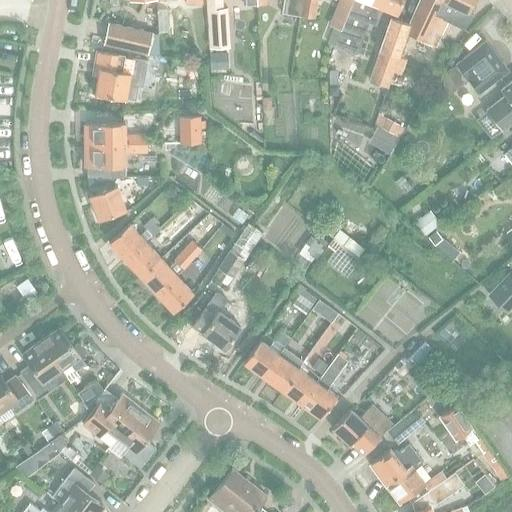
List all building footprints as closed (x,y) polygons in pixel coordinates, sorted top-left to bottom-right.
[(165,0),(156,0),(157,10),(166,10),(165,0)] [(206,0),(207,10),(210,48),(228,47),(225,9),(223,9),(221,0),(206,0)] [(284,0),(282,13),(299,16),(301,0),(284,0)] [(301,0),(299,16),(314,18),(316,0),(301,0)] [(339,0),(329,25),(340,29),(352,0),(339,0)] [(352,0),(340,29),(334,46),(356,55),(369,22),(376,24),(382,8),(396,13),(401,0),(352,0)] [(409,23),(409,25),(406,34),(435,47),(447,22),(463,30),(473,14),(468,12),(474,0),(418,0),(413,12),(409,23)] [(409,25),(409,23),(390,17),(379,49),(398,56),(406,34),(409,25)] [(103,43),(147,53),(152,32),(108,22),(103,43)] [(484,40),(455,63),(479,92),(499,76),(507,70),(484,40)] [(126,100),(130,73),(129,73),(132,54),(96,48),(93,68),(98,69),(94,94),(126,100)] [(499,89),(504,95),(486,110),(502,130),(507,127),(511,122),(511,79),(505,85),(499,89)] [(180,142),(200,142),(199,115),(179,116),(180,142)] [(110,144),(146,143),(146,133),(124,134),(123,121),(83,122),(83,144),(110,144)] [(398,139),(377,127),(368,142),(390,154),(398,139)] [(110,144),(83,144),(84,166),(87,166),(86,178),(112,178),(112,177),(125,177),(125,153),(147,152),(146,143),(110,144)] [(112,178),(86,178),(90,195),(89,195),(98,220),(126,210),(116,185),(115,186),(112,178)] [(439,223),(429,210),(413,223),(424,236),(439,223)] [(151,234),(159,227),(150,218),(143,225),(151,234)] [(108,241),(124,258),(144,240),(128,222),(108,241)] [(124,258),(138,273),(140,275),(160,257),(144,240),(124,258)] [(173,260),(183,270),(199,254),(189,244),(173,260)] [(219,268),(226,273),(231,276),(243,259),(230,251),(219,268)] [(183,270),(191,279),(207,263),(199,254),(183,270)] [(140,275),(156,292),(177,274),(160,257),(140,275)] [(511,273),(508,271),(489,293),(506,307),(511,299),(511,273)] [(177,274),(156,292),(173,310),(193,292),(177,274)] [(223,348),(239,326),(219,311),(223,304),(213,296),(192,325),(223,348)] [(61,326),(40,340),(61,370),(71,363),(77,371),(87,364),(61,326)] [(284,346),(290,337),(279,329),(273,339),(284,346)] [(301,344),(290,337),(284,346),(294,353),(301,344)] [(262,376),(279,354),(259,339),(243,362),(262,376)] [(61,370),(40,340),(23,352),(31,363),(19,371),(37,398),(67,377),(61,370)] [(262,376),(281,389),(297,367),(279,354),(262,376)] [(312,366),(322,374),(328,365),(318,358),(312,366)] [(338,372),(328,365),(322,374),(332,381),(338,372)] [(281,389),(300,404),(317,381),(297,367),(281,389)] [(0,373),(0,412),(8,406),(14,415),(33,401),(14,374),(5,381),(0,373)] [(94,402),(105,389),(97,378),(77,392),(89,409),(94,402)] [(317,381),(300,404),(319,417),(335,395),(317,381)] [(108,410),(117,398),(105,389),(94,402),(98,404),(99,403),(108,410)] [(106,429),(117,437),(141,408),(121,393),(117,398),(108,410),(99,403),(98,404),(82,423),(99,437),(106,428),(106,429)] [(359,418),(350,410),(332,428),(349,445),(351,444),(363,455),(392,425),(372,405),(359,418)] [(425,420),(414,407),(387,430),(397,443),(425,420)] [(141,408),(117,437),(128,446),(122,455),(138,468),(155,448),(146,440),(160,423),(141,408)] [(455,408),(441,419),(456,439),(470,429),(455,408)] [(67,439),(59,434),(48,441),(59,450),(67,439)] [(48,441),(15,467),(28,477),(61,452),(59,450),(48,441)] [(369,464),(399,504),(400,503),(424,485),(411,469),(420,462),(407,445),(398,453),(391,452),(389,449),(369,464)] [(109,474),(97,465),(90,474),(102,483),(109,474)] [(69,491),(59,503),(71,511),(100,511),(104,508),(86,493),(94,484),(75,468),(61,485),(69,491)] [(238,511),(252,511),(265,495),(232,468),(209,499),(222,509),(227,502),(238,511)] [(462,483),(454,471),(428,490),(437,502),(462,483)] [(462,511),(461,508),(451,511),(432,511),(431,507),(430,506),(437,502),(428,490),(411,503),(414,511),(462,511)] [(71,511),(59,503),(51,511),(48,511),(43,507),(41,510),(29,502),(21,511),(71,511)]
